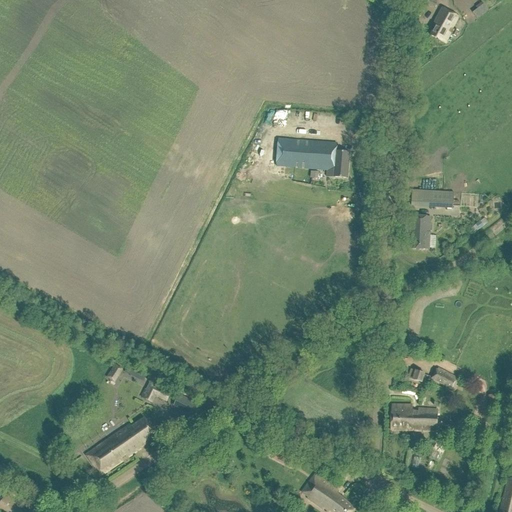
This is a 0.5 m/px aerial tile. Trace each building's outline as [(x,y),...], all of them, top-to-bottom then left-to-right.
[(478,20),(489,11),(483,3),(471,12),(478,20)] [(446,44),(460,18),(442,9),(434,25),(435,26),(430,36),(446,44)] [(327,177),(347,178),(349,152),(337,151),(338,144),(278,140),(276,166),(327,170),(327,177)] [(260,204),(306,206),(307,187),(261,185),(260,204)] [(433,208),(433,209),(453,210),(454,193),(434,192),(433,208)] [(305,220),(305,207),(243,204),(243,218),(305,220)] [(412,249),(429,251),(431,218),(411,217),(409,237),(411,237),(410,247),(412,247),(412,249)] [(479,222),(475,225),(479,230),(483,227),(480,222),(479,222)] [(114,383),(122,370),(114,365),(106,378),(114,383)] [(127,368),(124,373),(143,382),(145,377),(127,368)] [(432,380),(447,387),(446,389),(453,393),(460,380),(438,369),(432,380)] [(410,370),(408,379),(422,383),(424,375),(410,370)] [(171,391),(151,382),(148,389),(147,388),(143,398),(152,402),(155,395),(167,400),(171,391)] [(428,387),(422,390),(425,397),(431,394),(428,387)] [(490,406),(498,405),(496,394),(488,395),(490,406)] [(185,412),(190,414),(194,405),(189,402),(185,412)] [(419,414),(412,414),(413,407),(393,405),(391,430),(436,433),(438,410),(419,409),(419,414)] [(156,435),(145,419),(133,427),(131,425),(87,456),(101,476),(148,444),(147,442),(156,435)] [(470,429),(469,439),(484,441),(485,430),(470,429)] [(273,456),(289,464),(293,458),(276,450),(273,456)] [(415,452),(413,461),(422,464),(424,455),(415,452)] [(351,511),(355,508),(336,494),(338,491),(316,475),(301,495),(324,511),(351,511)] [(511,511),(511,479),(508,479),(507,483),(499,511),(511,511)] [(0,502),(0,511),(21,511),(16,508),(19,505),(7,494),(0,502)]
